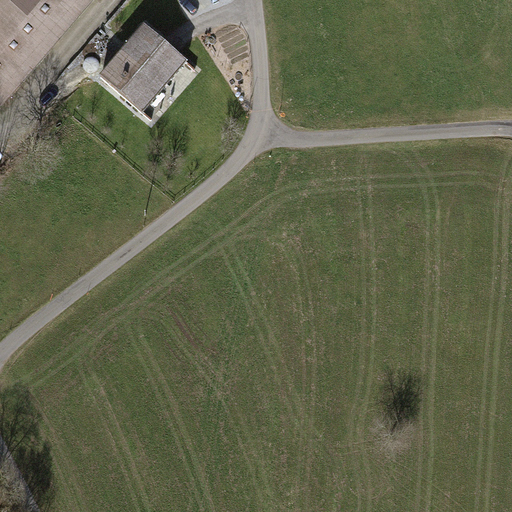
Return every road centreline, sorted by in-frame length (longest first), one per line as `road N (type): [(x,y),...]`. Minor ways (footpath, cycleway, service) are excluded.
road 1 (track): [(511,128),(268,139),(248,0)]
road 2 (residential): [(0,364),(52,308),(268,139)]
